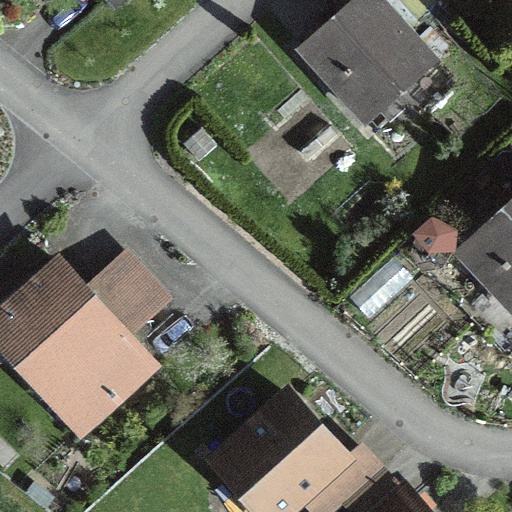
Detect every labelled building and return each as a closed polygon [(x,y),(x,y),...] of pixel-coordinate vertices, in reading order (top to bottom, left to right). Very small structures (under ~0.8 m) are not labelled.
[(405,29),(435,1),(434,0),(351,0),(301,46),(367,120),(433,60),(405,29)] [(511,208),(465,253),(492,281),(500,273),(511,284),(511,208)] [(83,287),(128,337),(171,299),(126,249),(83,287)] [(45,388),(78,425),(149,362),(128,337),(83,287),(60,263),(35,285),(15,263),(0,277),(0,307),(60,374),(45,388)] [(217,458),(264,511),(280,511),(344,456),(288,394),(217,458)] [(427,511),(407,489),(381,511),(427,511)]
